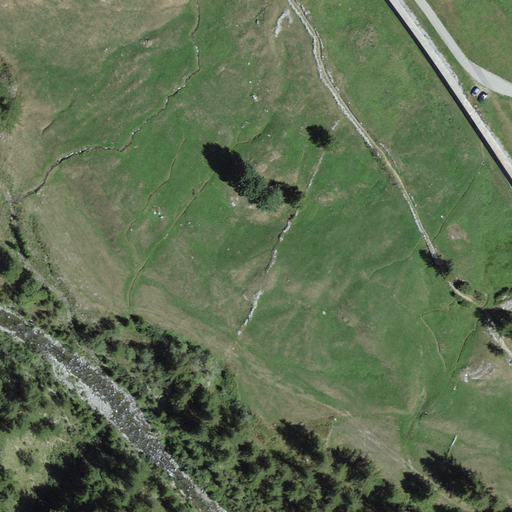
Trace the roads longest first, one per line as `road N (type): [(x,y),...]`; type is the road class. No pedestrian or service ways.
road 1 (residential): [(511,181),(392,0)]
road 2 (primary): [(427,0),(511,132)]
road 3 (residential): [(511,91),(468,66),(419,0)]
